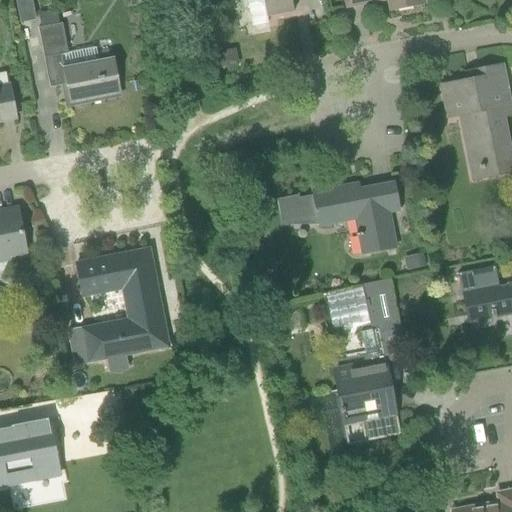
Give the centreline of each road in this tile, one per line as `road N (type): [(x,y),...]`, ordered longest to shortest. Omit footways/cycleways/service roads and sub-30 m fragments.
road 1 (residential): [(304,73),(325,164),(380,151),(359,61)]
road 2 (residential): [(44,173),(137,157),(149,218),(76,231)]
road 3 (residential): [(359,61),(444,42),(511,39)]
